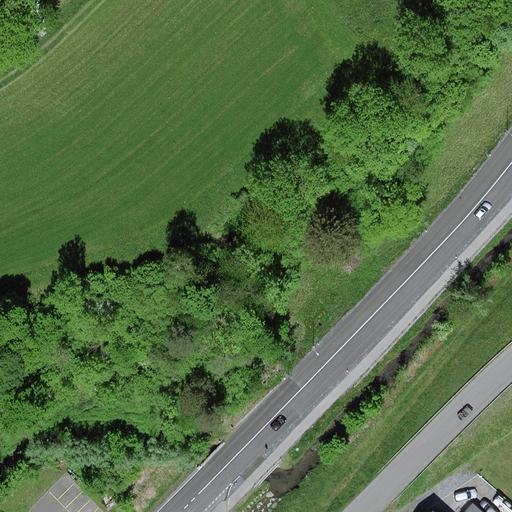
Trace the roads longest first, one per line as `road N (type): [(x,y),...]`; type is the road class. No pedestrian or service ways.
road 1 (primary): [(511,161),(243,449)]
road 2 (unclassified): [(365,511),(511,365)]
